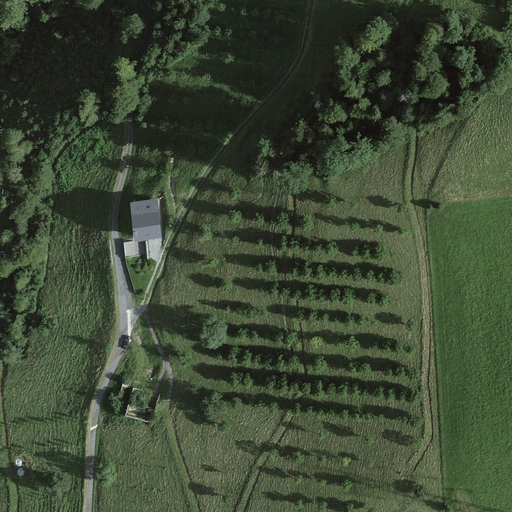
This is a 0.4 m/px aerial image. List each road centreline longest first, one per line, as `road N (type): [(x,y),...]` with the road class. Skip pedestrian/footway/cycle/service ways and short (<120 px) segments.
road 1 (track): [(144,305),(202,179),(292,69),(312,0)]
road 2 (track): [(124,323),(114,226),(144,30),(141,0)]
road 3 (track): [(88,511),(95,416),(124,323)]
